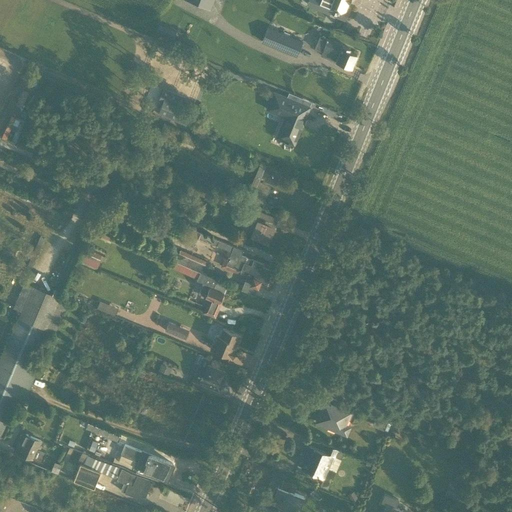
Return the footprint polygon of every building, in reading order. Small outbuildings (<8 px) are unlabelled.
[(334,15),(334,14),(344,18),(345,16),(347,14),(348,10),(347,9),(348,7),(345,5),(346,1),(348,1),(348,0),(306,0),(305,3),(329,12),(330,14),(331,14),(332,15),(334,15)] [(159,25),(156,33),(170,39),(174,31),(159,25)] [(275,26),(267,44),(296,56),(301,44),(295,42),(298,36),(275,26)] [(320,54),(350,67),(356,53),(349,50),(351,47),(327,37),(326,38),(319,34),(314,47),(321,50),(320,54)] [(303,119),(308,106),(300,103),(302,97),(289,92),(287,97),(272,91),(265,109),(283,116),(276,135),(293,143),(301,124),(299,123),(301,118),(303,119)] [(180,128),(163,121),(157,135),(174,142),(179,128),(180,128)] [(196,137),(184,132),(179,144),(191,149),(196,137)] [(289,174),(260,162),(249,187),(245,185),(243,189),(248,191),(245,198),(261,204),(270,183),(283,189),(289,174)] [(178,172),(171,188),(216,206),(218,200),(225,203),(228,193),(198,182),(199,180),(178,172)] [(277,216),(256,208),(252,218),(255,220),(249,234),(267,242),(277,216)] [(268,288),(277,266),(263,261),(262,262),(241,253),(242,249),(191,228),(189,233),(215,244),(216,244),(226,248),(225,252),(224,252),(221,257),(223,258),(220,265),(245,276),(242,284),(235,281),(233,285),(253,293),(256,284),(268,288)] [(173,249),(169,257),(209,275),(212,267),(208,264),(209,261),(180,248),(178,252),(173,249)] [(103,255),(89,249),(83,264),(97,270),(103,255)] [(154,251),(151,258),(196,278),(196,279),(202,282),(198,293),(204,295),(204,296),(208,298),(202,311),(214,316),(222,295),(221,295),(225,284),(215,280),(216,279),(209,275),(169,257),(154,251)] [(0,432),(61,289),(54,286),(53,287),(51,292),(24,281),(23,281),(12,306),(20,310),(0,355),(0,432)] [(117,306),(99,299),(96,306),(114,314),(117,306)] [(188,328),(168,320),(164,328),(185,337),(188,328)] [(236,341),(238,340),(240,337),(239,335),(240,333),(221,326),(218,334),(215,332),(209,347),(230,355),(232,356),(235,348),(233,347),(235,342),(236,342),(236,341)] [(161,362),(158,369),(168,373),(171,366),(161,362)] [(198,364),(191,378),(193,379),(191,385),(203,390),(206,384),(218,389),(222,381),(219,381),(224,369),(206,362),(204,367),(198,364)] [(25,396),(29,388),(21,384),(17,393),(25,396)] [(21,407),(25,396),(17,393),(13,404),(21,407)] [(351,411),(319,397),(315,405),(319,406),(313,421),(346,435),(350,425),(347,424),(349,419),(347,419),(351,411)] [(375,414),(371,424),(383,429),(383,428),(387,429),(390,422),(386,421),(387,419),(375,414)] [(120,435),(87,422),(85,427),(118,440),(120,435)] [(33,459),(41,462),(45,452),(37,449),(41,439),(23,431),(14,452),(33,460),(33,459)] [(427,450),(431,441),(416,435),(412,445),(427,450)] [(172,462),(125,443),(118,459),(166,479),(172,462)] [(300,467),(322,476),(319,483),(327,487),(343,450),(332,445),(328,452),(308,444),(305,452),(306,453),(300,467)] [(15,460),(1,494),(8,497),(23,460),(0,450),(0,457),(4,459),(5,456),(15,460)] [(79,464),(73,480),(93,488),(100,471),(117,479),(116,480),(123,483),(120,491),(135,497),(136,494),(144,497),(151,481),(87,454),(81,451),(77,463),(79,464)] [(54,461),(50,470),(57,473),(61,464),(54,461)] [(67,463),(64,470),(71,473),(74,466),(67,463)] [(444,494),(456,500),(464,482),(462,481),(466,469),(459,466),(453,480),(450,479),(444,494)] [(297,484),(280,479),(279,484),(295,491),(297,484)] [(295,511),(303,494),(277,484),(277,485),(274,484),(267,502),(286,509),(285,511),(295,511)] [(381,499),(386,501),(381,511),(405,511),(406,509),(394,505),(397,497),(384,492),(381,499)]
